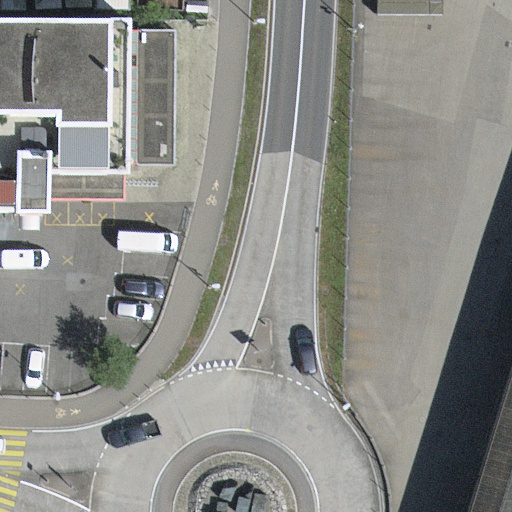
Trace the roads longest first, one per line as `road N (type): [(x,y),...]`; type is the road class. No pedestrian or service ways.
road 1 (tertiary): [(292,155),(234,336),(180,425)]
road 2 (tertiary): [(310,445),(298,413),(289,317),(292,155)]
road 3 (tertiary): [(307,0),(292,155)]
road 4 (primary): [(153,446),(0,451)]
road 5 (primary): [(310,445),(244,413),(180,425)]
